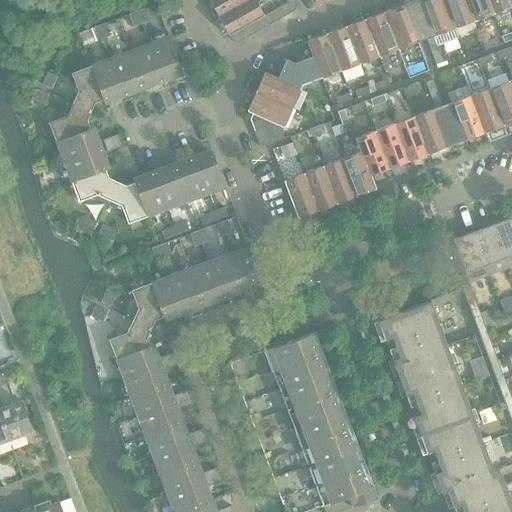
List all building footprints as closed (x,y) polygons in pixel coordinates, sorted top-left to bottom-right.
[(209,0),(219,17),(248,0),(209,0)] [(238,42),(295,10),(297,4),(294,0),(285,0),(287,2),(265,14),(256,0),(248,0),(219,17),(232,40),(238,42)] [(436,36),(422,0),(415,0),(404,4),(418,42),(426,39),(436,65),(443,62),(433,37),(436,36)] [(456,29),(445,0),(422,0),(436,36),(456,29)] [(475,21),(466,0),(445,0),(456,29),(475,21)] [(494,14),(489,0),(466,0),(475,21),(494,14)] [(511,7),(511,2),(511,0),(489,0),(494,14),(511,7)] [(418,42),(404,4),(383,12),(397,50),(418,42)] [(149,22),(146,12),(138,15),(141,24),(149,22)] [(397,50),(383,12),(364,19),(379,57),(397,50)] [(141,24),(138,15),(130,17),(134,27),(141,24)] [(379,57),(364,19),(346,26),(360,64),(379,57)] [(111,36),(106,23),(99,26),(104,38),(111,36)] [(104,38),(99,26),(92,29),(97,41),(104,38)] [(360,64),(346,26),(326,33),(341,72),(360,64)] [(511,39),(511,32),(502,36),(504,42),(511,39)] [(341,72),(326,33),(307,41),(312,57),(314,56),(323,79),(341,72)] [(183,73),(177,57),(169,36),(149,44),(163,81),(183,73)] [(499,45),(496,38),(483,43),(486,50),(499,45)] [(163,81),(149,44),(130,51),(144,88),(147,87),(163,81)] [(511,54),(511,52),(510,47),(497,52),(500,59),(511,54)] [(144,88),(130,51),(111,58),(125,95),(144,88)] [(450,60),(447,53),(441,56),(443,62),(450,60)] [(493,61),(491,55),(478,60),(480,66),(493,61)] [(314,56),(312,57),(295,63),(286,59),(278,78),(278,80),(301,91),(303,86),(323,79),(314,56)] [(125,95),(111,58),(91,66),(103,99),(105,103),(109,101),(111,105),(115,104),(114,100),(125,95)] [(103,99),(91,66),(72,73),(78,91),(73,103),(91,111),(95,103),(103,99)] [(52,89),(58,77),(48,72),(42,85),(52,89)] [(301,91),(278,80),(278,78),(265,72),(256,92),(293,108),(301,91)] [(390,86),(388,79),(375,84),(377,91),(390,86)] [(464,140),(450,103),(442,106),(432,80),(425,83),(434,108),(432,110),(446,147),(464,140)] [(511,122),(511,87),(509,80),(490,87),(505,125),(511,122)] [(371,93),(369,86),(356,91),(358,98),(371,93)] [(505,125),(490,87),(471,95),(485,132),(505,125)] [(45,105),(49,95),(36,89),(32,99),(45,105)] [(284,128),(293,108),(256,92),(247,111),(252,113),(250,119),(260,147),(284,138),(282,132),(284,128)] [(352,100),(350,94),(337,99),(339,105),(352,100)] [(386,101),(384,95),(371,100),(373,106),(386,101)] [(485,132),(471,95),(450,103),(464,140),(485,132)] [(367,108),(365,102),(352,107),(355,113),(367,108)] [(90,129),(87,120),(91,111),(73,103),(67,115),(49,122),(56,141),(90,129)] [(349,122),(344,110),(338,112),(343,125),(349,122)] [(446,147),(432,110),(412,117),(427,154),(446,147)] [(427,154),(412,117),(394,123),(408,161),(427,154)] [(408,161),(394,123),(375,131),(389,168),(408,161)] [(325,131),(323,124),(310,129),(312,136),(325,131)] [(101,147),(97,136),(94,127),(90,129),(56,141),(64,161),(101,147)] [(389,168),(375,131),(355,138),(360,152),(361,151),(370,175),(371,175),(389,168)] [(123,147),(118,134),(103,140),(108,152),(123,147)] [(109,168),(106,161),(106,159),(101,147),(64,161),(72,182),(105,170),(109,168)] [(226,187),(213,153),(212,150),(192,157),(206,194),(226,187)] [(370,175),(361,151),(360,152),(342,159),(356,196),(376,189),(371,175),(370,175)] [(206,194),(192,157),(172,164),(186,201),(206,194)] [(356,196),(342,159),(323,166),(337,203),(356,196)] [(186,201),(172,164),(165,167),(153,172),(167,209),(186,201)] [(337,203),(323,166),(304,173),(318,211),(337,203)] [(109,200),(117,182),(109,178),(105,170),(72,182),(79,201),(97,195),(109,200)] [(167,209),(153,172),(133,179),(134,183),(147,216),(167,209)] [(318,211),(304,173),(284,181),(298,218),(318,211)] [(147,216),(134,183),(126,186),(117,182),(109,200),(121,205),(128,223),(147,216)] [(228,215),(225,207),(213,212),(216,220),(228,215)] [(216,220),(213,212),(201,217),(204,225),(216,220)] [(91,235),(97,222),(88,217),(81,230),(91,235)] [(511,265),(511,218),(493,224),(509,267),(511,265)] [(230,233),(225,221),(217,224),(222,236),(230,233)] [(189,230),(186,222),(174,227),(177,234),(189,230)] [(111,240),(116,230),(103,224),(99,234),(111,240)] [(509,267),(493,224),(473,232),(489,275),(509,267)] [(177,234),(174,227),(162,231),(165,239),(177,234)] [(210,241),(206,228),(198,231),(203,243),(210,241)] [(203,243),(198,231),(190,234),(195,246),(203,243)] [(489,275),(473,232),(462,236),(453,239),(469,282),(489,275)] [(172,255),(167,242),(159,245),(164,258),(172,255)] [(164,258),(159,245),(152,248),(157,261),(164,258)] [(262,284),(248,247),(248,246),(228,254),(242,291),(262,284)] [(242,291),(228,254),(209,261),(223,298),(242,291)] [(223,298),(209,261),(190,268),(204,305),(223,298)] [(204,305),(190,268),(171,275),(184,313),(204,305)] [(184,313),(171,275),(150,283),(163,317),(165,320),(184,313)] [(163,317),(150,283),(131,290),(138,308),(133,320),(151,329),(155,320),(163,317)] [(476,301),(470,286),(462,289),(468,304),(476,301)] [(111,306),(117,293),(107,289),(101,301),(111,306)] [(452,358),(442,330),(431,300),(378,320),(385,339),(392,336),(396,347),(399,357),(393,359),(399,377),(452,358)] [(482,317),(476,301),(468,304),(474,320),(482,317)] [(103,322),(108,311),(95,306),(91,316),(103,322)] [(493,317),(490,309),(481,313),(484,320),(493,317)] [(487,332),(483,321),(482,317),(474,320),(480,335),(487,332)] [(150,346),(147,337),(151,329),(133,320),(127,332),(109,339),(117,359),(150,346)] [(338,511),(378,497),(344,408),(311,320),(261,339),(265,350),(230,363),(285,511),(305,511),(323,505),(325,511),(338,511)] [(493,348),(491,341),(487,332),(480,335),(485,351),(493,348)] [(124,378),(176,359),(173,352),(161,357),(157,353),(154,344),(150,346),(117,359),(124,378)] [(498,361),(493,348),(485,351),(491,367),(499,364),(498,361)] [(511,369),(508,357),(499,361),(503,372),(511,369)] [(473,414),(462,386),(452,358),(399,377),(406,395),(413,392),(417,404),(420,413),(413,415),(420,434),(473,414)] [(168,384),(165,375),(163,371),(179,365),(176,359),(124,378),(131,397),(168,384)] [(505,379),(499,364),(491,367),(497,382),(505,379)] [(510,395),(505,380),(505,379),(497,382),(503,398),(510,395)] [(138,416),(190,397),(188,390),(173,396),(168,384),(131,397),(138,416)] [(511,412),(511,398),(511,399),(510,395),(503,398),(508,413),(511,412)] [(183,421),(180,414),(178,409),(193,404),(190,397),(138,416),(145,435),(183,421)] [(33,431),(21,401),(0,408),(0,416),(10,444),(26,438),(24,434),(33,431)] [(494,472),(484,444),(473,414),(420,434),(427,452),(434,450),(441,470),(435,472),(442,491),(447,489),(494,472)] [(0,447),(10,444),(0,416),(0,447)] [(153,454),(205,435),(202,428),(187,434),(183,421),(145,435),(153,454)] [(197,460),(194,452),(192,448),(207,442),(205,435),(153,454),(160,474),(197,460)] [(167,494),(219,474),(217,467),(202,473),(197,460),(160,474),(167,494)] [(511,511),(511,503),(509,496),(508,493),(505,485),(500,470),(494,472),(447,489),(453,504),(453,506),(460,504),(463,511),(511,511)] [(176,511),(212,499),(209,491),(207,486),(222,481),(219,474),(167,494),(174,511),(176,511)] [(233,511),(231,505),(216,511),(212,499),(176,511),(233,511)] [(63,511),(59,501),(51,505),(49,500),(34,506),(35,511),(63,511)]
